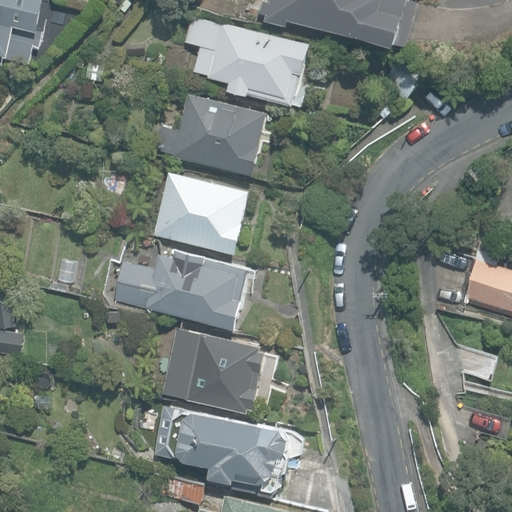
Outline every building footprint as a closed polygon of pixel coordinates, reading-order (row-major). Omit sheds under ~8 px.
[(7,57),(32,63),(36,46),(42,48),(49,20),(43,18),(46,0),(0,0),(0,61),(6,62),(7,57)] [(380,39),(399,43),(408,5),(412,6),(412,0),(270,0),(270,3),(264,2),(262,12),(271,14),(270,19),(290,23),(291,21),(379,42),(380,39)] [(232,89),(298,104),(313,42),(194,14),(188,41),(203,44),(197,70),(213,74),(212,76),(234,81),(232,89)] [(381,79),(410,99),(425,78),(395,58),(381,79)] [(88,76),(104,80),(107,65),(92,61),(88,76)] [(178,157),(257,175),(271,114),(191,95),(183,130),(164,125),(159,148),(180,153),(178,157)] [(378,106),(387,117),(399,108),(390,97),(378,106)] [(158,233),(239,252),(246,222),(245,222),(253,189),(173,170),(158,233)] [(150,306),(240,328),(247,299),(245,298),(252,267),(210,256),(210,254),(180,247),(178,255),(163,252),(160,267),(127,259),(118,298),(150,306)] [(511,264),(502,262),(504,252),(482,247),(469,297),(511,307),(511,264)] [(190,398),(251,411),(252,406),(257,408),(270,350),(265,349),(266,344),(204,330),(203,333),(182,328),(173,372),(190,376),(186,393),(191,394),(190,398)] [(296,434),(289,427),(196,407),(195,412),(161,405),(150,454),(213,467),(210,481),(276,496),(283,465),(289,466),(296,434)] [(165,495),(204,504),(209,483),(170,475),(165,495)] [(304,511),(305,511),(230,493),(225,511),(216,511),(203,509),(201,511),(304,511)]
